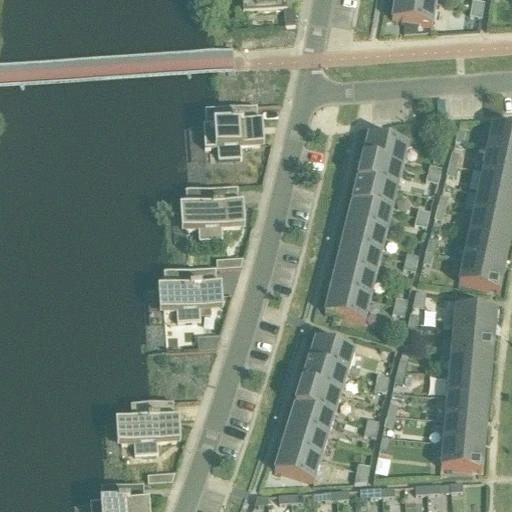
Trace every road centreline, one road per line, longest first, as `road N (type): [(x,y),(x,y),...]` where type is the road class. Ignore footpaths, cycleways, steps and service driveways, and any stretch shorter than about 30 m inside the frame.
road 1 (residential): [(185,511),(251,310),(305,97)]
road 2 (residential): [(305,97),(511,82)]
